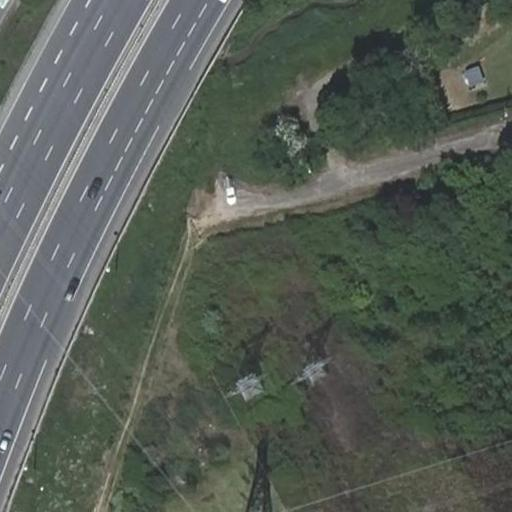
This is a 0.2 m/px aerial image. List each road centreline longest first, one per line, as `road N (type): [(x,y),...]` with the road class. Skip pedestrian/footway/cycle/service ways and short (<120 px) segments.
road 1 (trunk): [(0,413),(81,217),(204,0)]
road 2 (trunk): [(123,0),(16,199)]
road 3 (trunk): [(98,0),(16,199)]
